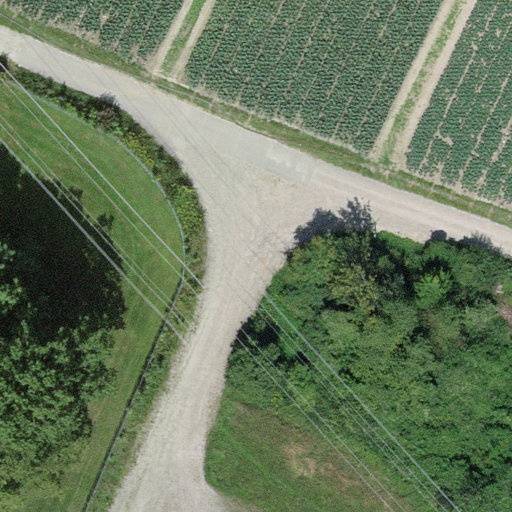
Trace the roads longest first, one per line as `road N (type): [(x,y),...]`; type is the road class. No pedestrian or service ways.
road 1 (track): [(511,243),(283,162),(0,40)]
road 2 (track): [(283,162),(160,511)]
road 3 (unknown): [(404,511),(213,344)]
